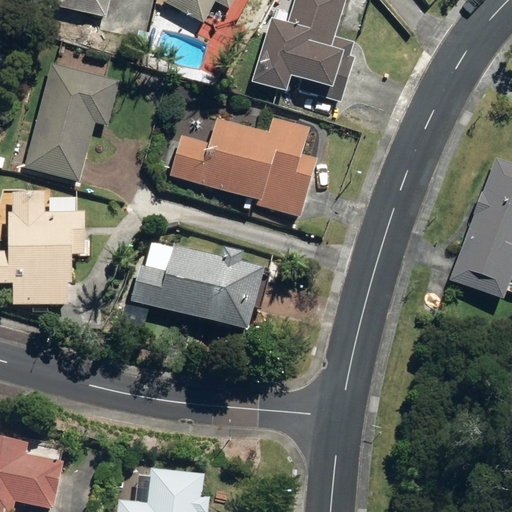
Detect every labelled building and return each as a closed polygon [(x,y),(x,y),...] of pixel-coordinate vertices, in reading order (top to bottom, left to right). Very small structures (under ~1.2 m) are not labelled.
[(0,0),(0,36),(9,0),(0,0)] [(56,0),(54,12),(103,23),(108,0),(56,0)] [(166,0),(162,8),(201,29),(213,9),(225,16),(233,0),(166,0)] [(287,86),(341,103),(354,64),(328,57),(344,0),(295,0),(285,31),(268,26),(249,89),(283,99),(287,86)] [(22,173),(76,187),(91,129),(103,133),(115,86),(49,69),(22,173)] [(168,180),(296,223),(315,168),(298,163),(307,136),(270,124),(265,141),(215,124),(206,151),(180,141),(168,180)] [(445,281),(496,301),(511,259),(511,167),(492,160),(445,281)] [(0,290),(10,290),(10,311),(64,310),(65,290),(67,290),(66,262),(81,262),(80,218),(42,219),(42,197),(9,198),(10,218),(3,217),(3,257),(0,256),(0,290)] [(129,309),(243,342),(262,279),(236,271),(239,261),(222,256),(219,266),(171,252),(163,278),(140,272),(129,309)] [(503,293),(511,295),(511,284),(507,282),(503,293)] [(0,511),(48,511),(58,474),(21,466),(23,455),(0,449),(0,511)] [(204,511),(206,504),(198,503),(201,482),(147,477),(143,511),(115,507),(114,511),(204,511)]
